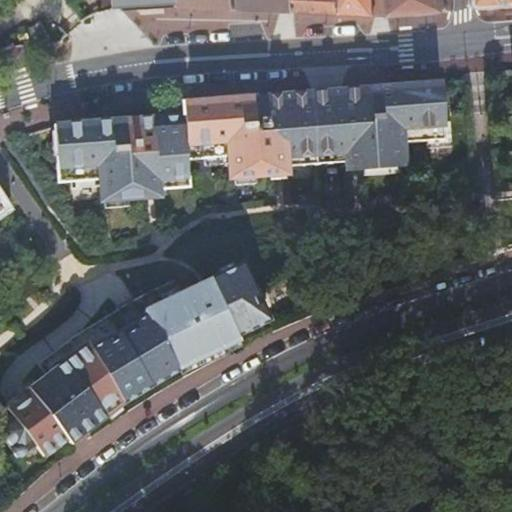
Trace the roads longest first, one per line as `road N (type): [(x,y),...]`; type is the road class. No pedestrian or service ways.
road 1 (tertiary): [(464,41),(158,63),(0,97)]
road 2 (secondary): [(117,511),(319,385),(511,317)]
road 3 (residential): [(382,321),(205,406),(57,511)]
road 4 (unclassified): [(511,279),(382,321)]
